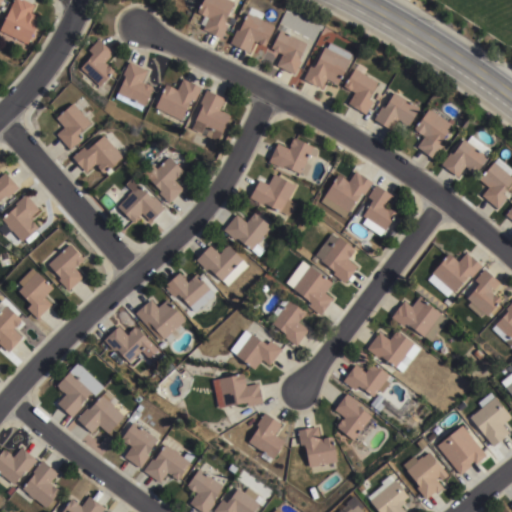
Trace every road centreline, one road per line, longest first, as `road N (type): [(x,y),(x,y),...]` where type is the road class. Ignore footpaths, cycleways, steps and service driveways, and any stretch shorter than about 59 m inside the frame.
road 1 (residential): [(136,25),(370,146),(511,255)]
road 2 (residential): [(0,409),(66,333),(194,223),(268,92)]
road 3 (residential): [(441,195),(300,385)]
road 4 (residential): [(133,275),(0,115)]
road 5 (tertiary): [(354,0),(511,103)]
road 6 (residential): [(11,396),(159,511)]
road 7 (residential): [(0,115),(34,83),(81,0)]
